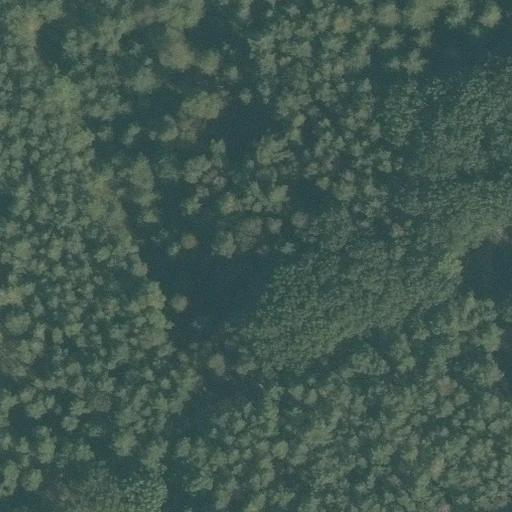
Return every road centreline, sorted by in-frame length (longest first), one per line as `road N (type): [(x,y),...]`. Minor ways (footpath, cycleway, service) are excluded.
road 1 (track): [(19,511),(473,278)]
road 2 (track): [(337,0),(473,278)]
